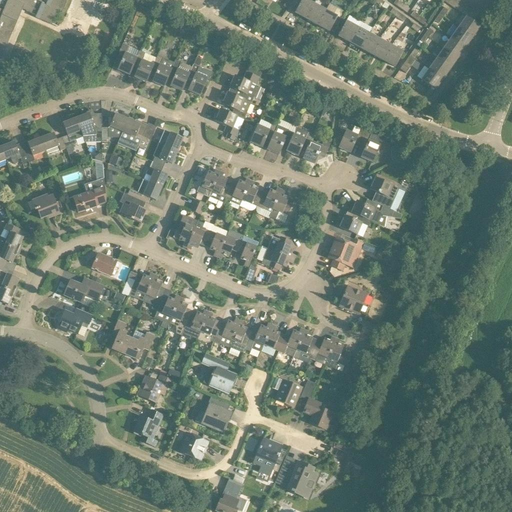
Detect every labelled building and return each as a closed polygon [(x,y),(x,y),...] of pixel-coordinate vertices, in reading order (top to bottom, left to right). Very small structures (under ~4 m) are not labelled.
[(0,0),(0,60),(1,61),(13,34),(0,28),(0,21),(2,16),(17,23),(23,10),(37,16),(36,18),(52,26),(58,11),(63,13),(68,0),(0,0)] [(292,3),(289,0),(284,7),(288,9),(292,3)] [(302,0),(295,14),(307,20),(315,5),(306,0),(302,0)] [(401,9),(409,15),(412,11),(416,5),(408,0),(407,0),(403,5),(401,9)] [(452,0),(449,5),(454,9),(460,0),(452,0)] [(466,2),(463,0),(460,0),(454,9),(459,12),(466,2)] [(401,9),(403,5),(397,1),(394,5),(401,9)] [(464,16),(471,6),(466,2),(459,12),(464,16)] [(307,20),(318,26),(326,11),(315,5),(307,20)] [(476,9),(471,6),(464,16),(467,18),(469,20),(476,9)] [(390,14),(397,18),(400,14),(393,9),(390,14)] [(444,18),(448,11),(444,9),(440,15),(444,18)] [(476,9),(469,20),(474,23),(482,13),(476,9)] [(330,33),(338,17),(326,11),(318,26),(330,33)] [(417,21),(420,17),(412,11),(409,15),(417,21)] [(400,14),(397,18),(394,23),(395,24),(397,21),(402,24),(406,18),(400,14)] [(444,18),(440,15),(435,21),(439,24),(444,18)] [(427,22),(420,17),(417,21),(424,26),(427,22)] [(481,28),(474,23),(469,20),(467,18),(459,29),(473,39),(481,28)] [(359,28),(347,22),(339,38),(350,44),(359,28)] [(412,28),(418,33),(417,33),(420,35),(423,31),(414,24),(412,28)] [(362,50),(370,34),(359,28),(350,44),(362,50)] [(429,39),(433,32),(429,29),(425,36),(429,39)] [(459,29),(452,39),(465,49),(473,39),(459,29)] [(373,56),(381,40),(370,34),(362,50),(373,56)] [(418,46),(422,49),(429,39),(425,36),(418,46)] [(452,39),(444,50),(458,59),(465,49),(452,39)] [(373,56),(384,62),(392,46),(381,40),(373,56)] [(128,47),(123,45),(122,45),(117,58),(123,60),(118,71),(129,76),(134,65),(136,59),(125,54),(128,47)] [(404,52),(392,46),(384,62),(396,68),(404,52)] [(415,50),(410,57),(414,60),(419,53),(415,50)] [(451,70),(458,59),(444,50),(437,60),(451,70)] [(139,52),(136,59),(134,65),(139,67),(135,78),(146,83),(152,69),(153,66),(156,60),(156,59),(139,52)] [(164,88),(170,74),(171,71),(160,66),(163,59),(157,57),(156,59),(156,60),(153,66),(152,69),(157,71),(153,83),(164,88)] [(416,61),(414,60),(410,57),(401,70),(406,74),(416,61)] [(437,60),(430,70),(443,80),(451,70),(437,60)] [(182,92),(188,78),(189,75),(192,68),(175,61),(171,71),(170,74),(175,76),(170,87),(182,92)] [(192,68),(189,75),(188,78),(193,80),(188,92),(200,97),(207,80),(202,77),(205,71),(193,66),(192,68)] [(430,70),(422,81),(436,91),(443,80),(430,70)] [(251,104),(253,99),(255,100),(260,89),(255,87),(258,79),(256,78),(258,74),(252,72),(251,76),(245,73),(242,80),(234,77),(229,89),(241,94),(238,99),(250,104),(251,104)] [(234,110),(231,115),(244,121),(246,115),(250,104),(238,99),(227,94),(222,105),(234,110)] [(244,121),(231,115),(220,111),(215,122),(226,127),(224,132),(237,138),(239,132),(232,129),(237,118),(244,121)] [(83,138),(84,137),(85,139),(90,139),(90,141),(102,141),(102,129),(102,115),(95,115),(90,117),(89,114),(76,119),(83,138)] [(110,128),(123,133),(128,120),(115,115),(110,128)] [(75,141),(76,140),(83,138),(76,119),(63,124),(68,136),(62,138),(67,149),(66,150),(68,156),(72,154),(73,151),(74,151),(72,146),(75,145),(76,142),(75,141)] [(138,148),(143,137),(137,135),(141,126),(128,120),(123,133),(118,144),(137,151),(138,148)] [(148,124),(143,137),(138,148),(144,151),(148,139),(150,140),(155,127),(148,124)] [(267,137),(272,139),(277,127),(272,124),(269,131),(258,126),(250,144),(262,149),(267,137)] [(277,127),(272,139),(267,151),(278,156),(283,144),(289,147),(293,135),(294,135),(294,134),(288,132),(289,131),(277,126),(277,127)] [(360,145),(366,132),(360,130),(357,137),(346,132),(339,149),(350,154),(355,143),(360,145)] [(168,140),(165,146),(178,152),(183,139),(164,131),(161,137),(168,140)] [(366,132),(360,145),(366,147),(361,159),(372,164),(380,146),(368,141),(371,135),(366,132)] [(302,146),(308,148),(310,142),(313,136),(308,133),(305,140),(294,135),(293,135),(289,147),(286,153),(297,157),(302,146)] [(67,149),(62,138),(57,140),(54,134),(41,139),(46,152),(59,147),(61,152),(66,150),(67,149)] [(30,150),(25,153),(29,164),(35,162),(34,157),(46,152),(41,139),(28,144),(30,150)] [(316,145),(310,142),(308,148),(303,160),(314,165),(318,156),(319,157),(321,156),(322,154),(325,156),(330,143),(324,140),(324,139),(318,141),(316,145)] [(29,164),(25,153),(19,155),(15,143),(2,148),(7,161),(8,164),(11,162),(12,164),(13,165),(15,165),(17,165),(18,163),(18,161),(21,160),(22,161),(23,166),(29,164)] [(160,159),(155,157),(153,163),(164,167),(166,162),(172,165),(178,152),(165,146),(160,159)] [(113,156),(110,165),(120,169),(123,160),(113,156)] [(152,177),(149,183),(162,188),(167,176),(161,173),(164,167),(153,163),(150,168),(147,175),(152,177)] [(107,171),(107,183),(115,183),(115,171),(107,171)] [(208,198),(209,197),(220,172),(215,171),(214,175),(208,172),(201,188),(206,190),(204,196),(208,198)] [(224,174),(220,172),(209,197),(224,204),(225,200),(231,187),(225,185),(227,181),(222,178),(224,174)] [(96,207),(106,204),(104,179),(84,186),(86,194),(73,198),(78,214),(85,211),(86,212),(89,211),(89,210),(97,208),(96,207)] [(381,196),(377,205),(390,210),(396,197),(400,198),(405,188),(398,185),(396,189),(375,179),(370,190),(381,196)] [(240,206),(242,201),(251,182),(246,180),(245,184),(239,182),(236,190),(231,187),(225,200),(240,206)] [(255,183),(251,182),(242,201),(257,208),(263,194),(258,192),(258,190),(253,188),(255,183)] [(149,183),(144,196),(143,196),(130,190),(127,196),(148,204),(150,199),(156,201),(162,188),(149,183)] [(257,208),(271,214),(281,191),(277,189),(276,193),(270,191),(268,196),(263,194),(257,208)] [(281,191),(271,214),(270,218),(276,220),(280,213),(288,216),(293,205),(288,203),(289,199),(284,197),(286,192),(281,191)] [(141,224),(146,211),(143,210),(145,204),(124,194),(120,203),(129,207),(125,218),(141,224)] [(60,215),(53,196),(48,197),(47,195),(32,201),(36,211),(37,211),(41,220),(52,215),(53,218),(60,215)] [(194,200),(192,205),(204,211),(206,205),(194,200)] [(358,217),(371,222),(377,225),(380,217),(390,220),(390,219),(393,212),(389,211),(390,210),(377,205),(370,202),(368,207),(356,202),(351,214),(358,217)] [(204,211),(192,205),(190,211),(201,216),(204,211)] [(177,232),(182,234),(179,241),(185,243),(183,247),(187,249),(198,222),(184,216),(177,232)] [(361,225),(368,228),(371,222),(358,217),(356,222),(344,217),(339,228),(357,236),(361,225)] [(198,222),(187,249),(191,251),(193,246),(199,249),(200,245),(205,247),(211,232),(202,228),(204,224),(198,222)] [(18,251),(24,238),(18,236),(20,230),(7,225),(5,231),(11,233),(6,246),(18,251)] [(214,256),(218,258),(226,238),(211,232),(205,247),(210,249),(210,250),(216,252),(214,256)] [(226,238),(218,258),(222,260),(224,256),(229,258),(232,251),(238,253),(242,241),(237,239),(236,241),(226,238)] [(268,249),(294,260),(296,256),(292,255),(294,249),(289,247),(292,242),(281,238),(277,247),(270,244),(268,249)] [(353,268),(360,250),(362,244),(352,240),(350,246),(336,240),(329,259),(333,260),(331,267),(343,272),(345,265),(353,268)] [(242,241),(238,253),(243,255),(241,259),(246,262),(244,266),(249,268),(257,247),(242,241)] [(0,243),(0,264),(5,267),(7,262),(13,264),(18,251),(6,246),(0,243)] [(262,265),(279,272),(282,267),(286,269),(288,263),(293,265),(294,260),(268,249),(267,250),(268,250),(262,265)] [(110,277),(116,262),(98,255),(92,270),(110,277)] [(0,275),(1,276),(0,277),(0,286),(14,293),(20,280),(2,272),(5,267),(0,264),(0,275)] [(141,280),(136,278),(135,280),(129,296),(135,298),(138,291),(147,295),(155,276),(151,274),(149,278),(143,276),(141,280)] [(146,302),(159,307),(162,301),(166,290),(161,288),(163,284),(157,282),(159,277),(155,276),(147,295),(144,301),(145,301),(143,305),(145,305),(146,302)] [(84,279),(81,286),(71,282),(65,296),(82,304),(85,297),(98,302),(104,287),(84,279)] [(0,301),(9,306),(14,293),(0,286),(0,301)] [(367,296),(348,288),(340,307),(353,312),(354,310),(360,312),(367,296)] [(388,295),(385,301),(390,303),(393,298),(388,295)] [(155,319),(169,325),(180,298),(176,296),(174,301),(169,298),(167,303),(162,301),(159,307),(157,312),(158,312),(155,319)] [(181,338),(185,328),(192,312),(187,310),(188,306),(183,304),(184,300),(180,298),(169,325),(178,329),(175,336),(181,338)] [(75,316),(65,312),(59,327),(78,335),(81,327),(87,329),(93,316),(77,310),(75,316)] [(197,314),(192,312),(185,328),(190,330),(189,334),(192,339),(197,341),(208,313),(204,312),(203,315),(197,313),(197,314)] [(213,315),(208,313),(197,341),(197,342),(205,345),(211,344),(211,343),(213,344),(214,343),(222,324),(216,322),(217,321),(211,319),(213,315)] [(219,345),(229,348),(240,321),(235,320),(234,324),(228,321),(226,326),(222,324),(214,343),(219,346),(219,345)] [(113,350),(126,355),(132,339),(126,337),(128,333),(124,332),(127,325),(118,321),(111,339),(116,341),(113,350)] [(244,323),(240,321),(229,348),(243,355),(245,351),(252,332),(247,330),(248,329),(242,327),(244,323)] [(261,354),(264,346),(272,326),(268,324),(266,329),(261,326),(260,329),(255,327),(252,332),(245,351),(250,353),(251,350),(261,354)] [(276,328),(272,326),(264,346),(279,352),(283,341),(278,339),(280,334),(275,332),(276,328)] [(294,358),(305,331),(300,330),(299,333),(293,331),(288,343),(283,341),(279,352),(294,358)] [(302,353),(312,357),(318,341),(313,339),(307,337),(309,333),(305,331),(294,358),(299,360),(302,353)] [(138,342),(132,339),(126,355),(139,361),(144,348),(149,351),(155,338),(147,335),(144,340),(139,338),(138,342)] [(310,360),(325,365),(336,339),(332,338),(330,342),(324,339),(323,343),(318,341),(312,357),(310,360)] [(340,341),(336,339),(325,365),(338,371),(341,364),(348,367),(352,356),(342,352),(344,347),(338,345),(340,341)] [(209,386),(223,392),(229,394),(237,376),(227,372),(231,365),(194,349),(192,351),(205,357),(201,364),(213,369),(210,375),(213,377),(209,386)] [(175,382),(165,378),(160,376),(157,382),(146,377),(143,384),(146,385),(141,397),(157,404),(161,395),(165,397),(168,389),(172,390),(175,382)] [(293,408),(301,389),(276,379),(272,389),(279,392),(276,400),(293,408)] [(308,382),(306,387),(305,387),(300,398),(307,401),(314,384),(308,382)] [(228,422),(226,421),(229,413),(230,414),(233,406),(211,398),(208,405),(210,406),(207,414),(211,416),(207,426),(223,433),(228,422)] [(322,404),(309,399),(304,413),(313,417),(309,424),(326,431),(333,414),(320,408),(322,404)] [(154,426),(158,428),(163,416),(153,411),(149,421),(141,417),(134,432),(142,435),(141,436),(143,437),(141,442),(155,448),(157,442),(149,438),(154,426)] [(201,461),(209,443),(186,434),(179,452),(201,461)] [(274,471),(276,466),(279,468),(281,462),(277,460),(282,447),(264,440),(256,458),(254,463),(274,471)] [(317,483),(320,476),(313,473),(314,469),(296,462),(295,466),(285,462),(278,477),(290,482),(287,490),(310,500),(317,483)] [(217,511),(237,511),(238,511),(239,511),(242,511),(247,501),(238,498),(243,485),(230,480),(224,497),(224,498),(223,501),(221,501),(217,511)]
